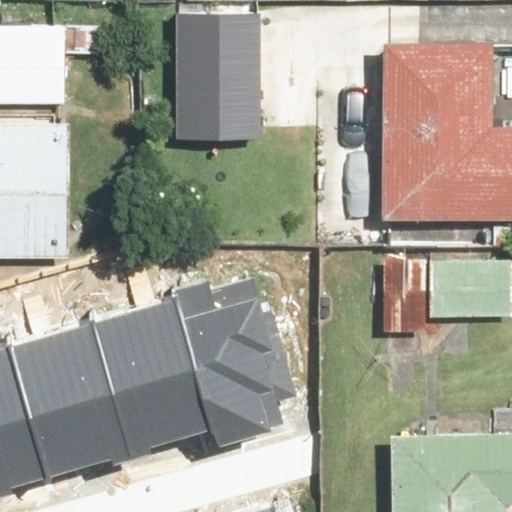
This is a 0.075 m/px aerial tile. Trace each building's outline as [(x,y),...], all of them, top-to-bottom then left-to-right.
[(273,2),(179,1),(178,92),(272,93),(273,2)] [(0,11),(0,96),(74,97),(75,12),(0,11)] [(509,21),(397,21),(396,207),(511,207),(511,108),(509,109),(509,21)] [(0,241),(87,243),(88,110),(0,109),(0,241)] [(511,255),(386,252),(384,326),(442,328),(442,304),(511,305),(511,255)] [(0,479),(193,423),(199,445),(294,417),(254,282),(164,309),(158,290),(0,337),(0,479)] [(511,511),(511,421),(402,425),(404,511),(511,511)]
